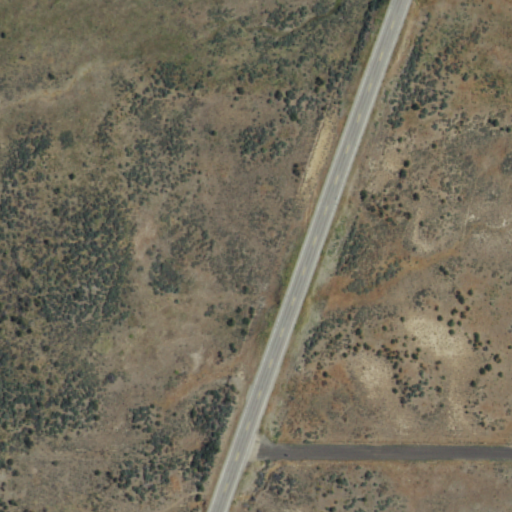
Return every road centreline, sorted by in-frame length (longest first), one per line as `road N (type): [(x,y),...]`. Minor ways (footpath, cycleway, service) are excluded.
road 1 (secondary): [(225,511),(406,0)]
road 2 (residential): [(236,482),(249,451),(511,453)]
